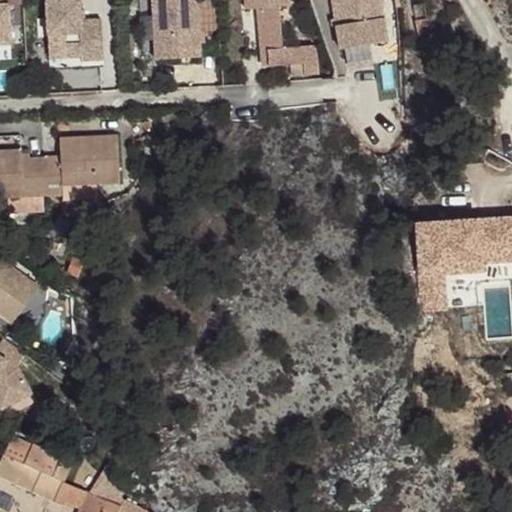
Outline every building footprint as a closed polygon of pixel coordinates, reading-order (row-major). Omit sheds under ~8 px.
[(24,3),(23,0),(0,0),(0,44),(10,44),(9,4),(24,3)] [(79,0),(46,0),(49,44),(81,43),(82,57),(82,60),(104,59),(102,19),(81,20),(79,0)] [(220,28),(218,0),(152,0),(157,60),(202,58),(200,29),(220,28)] [(290,0),(245,0),(246,10),(258,9),(261,52),(268,52),(269,67),(305,65),(305,76),(318,75),(316,46),(283,49),(280,7),(291,6),(290,0)] [(333,0),(341,51),(388,43),(381,0),(333,0)] [(81,43),(49,44),(50,58),(82,57),(81,43)] [(10,44),(0,44),(0,59),(11,59),(10,44)] [(268,52),(261,52),(263,68),(269,67),(268,52)] [(511,159),(511,128),(502,131),(508,160),(511,159)] [(117,137),(69,140),(69,148),(60,148),(61,157),(45,158),(46,186),(63,185),(96,184),(120,183),(117,137)] [(69,140),(60,140),(60,148),(69,148),(69,140)] [(30,159),(30,151),(22,152),(22,159),(30,159)] [(22,152),(0,152),(0,198),(7,198),(43,196),(47,196),(46,186),(45,158),(22,159),(22,152)] [(96,184),(63,185),(64,202),(97,200),(96,184)] [(43,196),(7,198),(8,214),(44,213),(43,196)] [(446,224),(433,229),(444,259),(457,254),(446,224)] [(486,249),(467,260),(474,273),(494,262),(486,249)] [(38,288),(0,259),(0,315),(12,325),(38,288)] [(414,259),(414,270),(434,270),(434,259),(414,259)] [(0,342),(0,356),(16,367),(24,354),(3,338),(0,342)] [(0,406),(1,409),(31,393),(17,368),(16,367),(0,356),(0,406)] [(12,436),(4,454),(65,483),(73,464),(12,436)] [(129,511),(121,507),(105,500),(88,493),(65,483),(4,454),(0,461),(0,478),(17,486),(63,506),(66,502),(81,509),(79,511),(129,511)] [(88,493),(105,500),(121,507),(129,511),(149,511),(122,498),(110,460),(106,466),(88,493)] [(0,478),(0,492),(12,498),(17,486),(0,478)]
